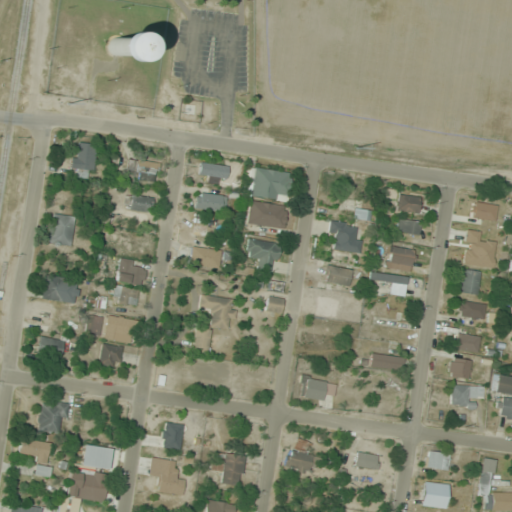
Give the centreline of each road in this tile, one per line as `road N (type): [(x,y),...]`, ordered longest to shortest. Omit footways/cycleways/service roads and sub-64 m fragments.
road 1 (tertiary): [(0,113),(511,185)]
road 2 (residential): [(511,444),(8,375)]
road 3 (residential): [(123,511),(180,138)]
road 4 (residential): [(262,511),(314,157)]
road 5 (residential): [(400,511),(451,177)]
road 6 (residential): [(0,428),(39,119)]
